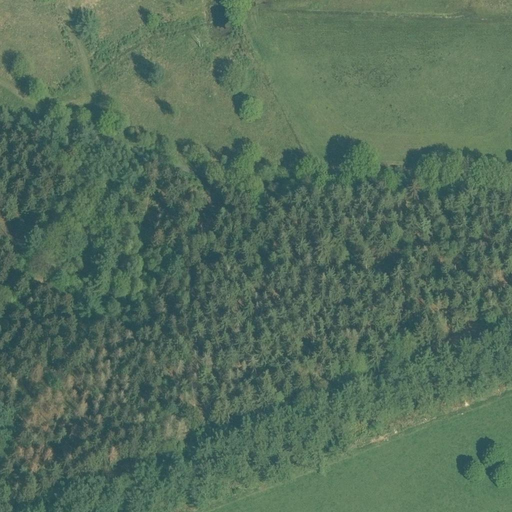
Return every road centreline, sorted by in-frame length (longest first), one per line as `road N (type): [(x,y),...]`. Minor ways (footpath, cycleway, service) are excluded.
road 1 (track): [(511,331),(46,511)]
road 2 (track): [(0,461),(83,338),(111,281),(117,242),(99,141)]
